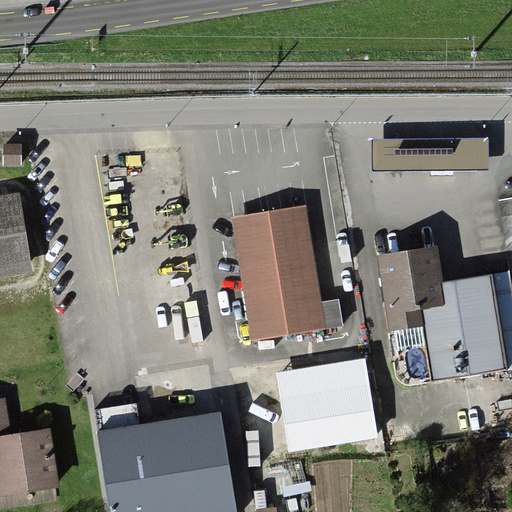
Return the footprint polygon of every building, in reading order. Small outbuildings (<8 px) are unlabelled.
[(511,144),(500,146),(509,216),(511,215),(511,144)] [(20,190),(0,192),(0,266),(30,262),(20,190)] [(312,209),(242,219),(259,341),(329,331),(312,209)] [(491,268),(444,274),(439,238),(378,247),(389,323),(427,318),(435,376),(506,367),(491,268)] [(48,422),(7,426),(3,399),(0,399),(0,486),(53,482),(48,422)] [(233,511),(220,410),(100,425),(111,511),(233,511)]
